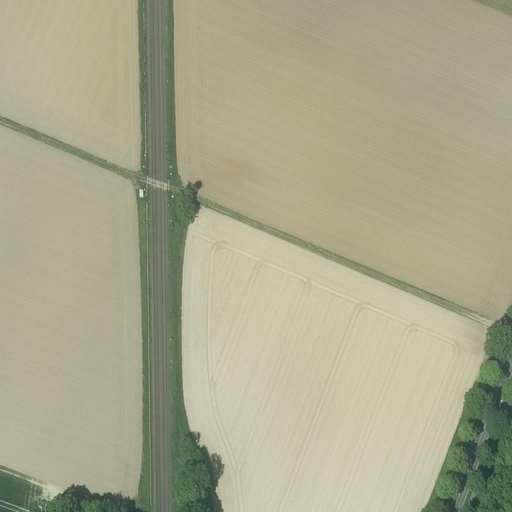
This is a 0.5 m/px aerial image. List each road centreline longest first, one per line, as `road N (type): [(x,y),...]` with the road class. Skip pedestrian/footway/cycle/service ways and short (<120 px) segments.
road 1 (track): [(0,119),(511,332)]
road 2 (primary): [(453,511),(511,354)]
